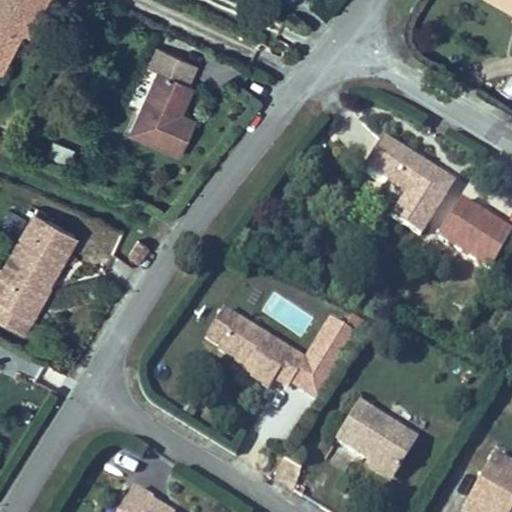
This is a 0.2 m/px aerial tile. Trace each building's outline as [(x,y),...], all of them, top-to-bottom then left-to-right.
[(0,0),(0,59),(12,38),(31,0),(0,0)] [(21,42),(43,0),(31,0),(12,38),(21,42)] [(511,0),(481,0),(480,2),(511,17),(511,0)] [(149,79),(122,145),(171,166),(180,143),(166,137),(172,122),(184,93),(149,79)] [(166,137),(180,143),(186,128),(172,122),(166,137)] [(443,187),(368,142),(350,171),(397,199),(382,224),(410,242),(443,187)] [(46,144),(40,159),(60,168),(66,153),(46,144)] [(30,218),(0,269),(0,314),(11,321),(32,286),(43,292),(72,243),(30,218)] [(119,260),(130,266),(141,248),(130,242),(119,260)] [(11,321),(0,314),(0,330),(15,339),(43,292),(32,286),(11,321)] [(230,326),(209,359),(229,371),(236,376),(232,381),(259,399),(265,390),(278,398),(297,369),(230,326)] [(0,356),(0,363),(33,378),(41,361),(5,345),(0,356)] [(236,376),(229,371),(225,377),(232,381),(236,376)] [(409,448),(348,411),(327,447),(365,470),(388,484),(409,448)] [(511,479),(485,464),(460,508),(467,511),(511,511),(511,494),(511,492),(511,479)] [(388,484),(365,470),(360,477),(383,491),(388,484)] [(127,496),(117,511),(145,511),(147,509),(127,496)]
